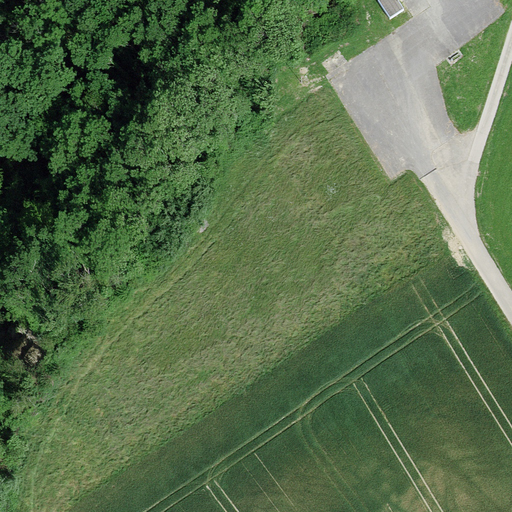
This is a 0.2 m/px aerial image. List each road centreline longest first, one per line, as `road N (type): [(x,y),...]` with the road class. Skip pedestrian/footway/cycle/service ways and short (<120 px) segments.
road 1 (track): [(468,185),(404,57),(469,6),(465,0)]
road 2 (track): [(511,303),(474,244),(468,185),(488,117)]
